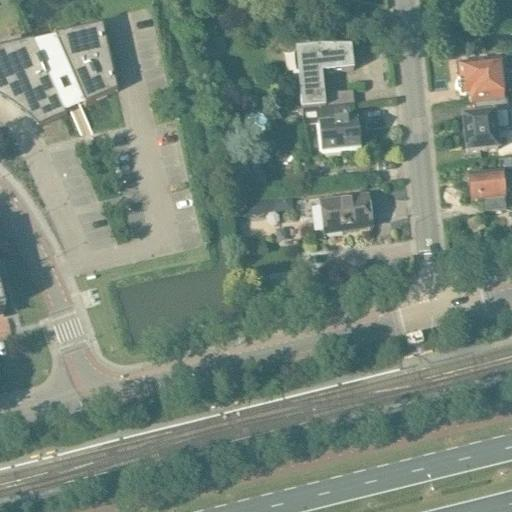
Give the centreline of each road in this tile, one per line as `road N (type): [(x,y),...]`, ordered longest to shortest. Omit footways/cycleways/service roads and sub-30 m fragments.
road 1 (tertiary): [(87,379),(99,388),(126,388),(436,312)]
road 2 (unclassified): [(436,312),(403,0)]
road 3 (primary): [(511,448),(256,511)]
road 4 (tertiary): [(0,202),(45,276),(87,379)]
